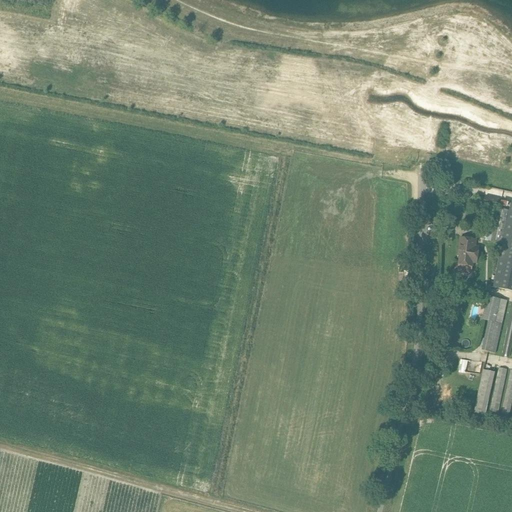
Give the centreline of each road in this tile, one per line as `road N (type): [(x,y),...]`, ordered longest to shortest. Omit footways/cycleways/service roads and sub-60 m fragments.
road 1 (unclassified): [(377,511),(419,317),(418,175)]
road 2 (track): [(0,442),(257,511)]
